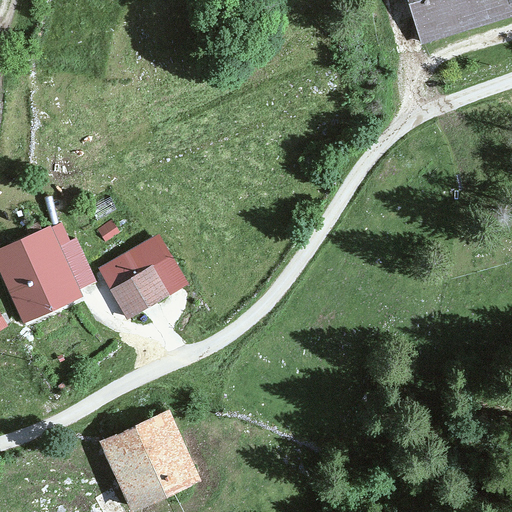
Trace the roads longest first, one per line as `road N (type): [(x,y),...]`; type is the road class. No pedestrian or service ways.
road 1 (track): [(511,79),(386,140),(263,307),(220,340),(0,441)]
road 2 (track): [(386,140),(425,66),(511,28)]
